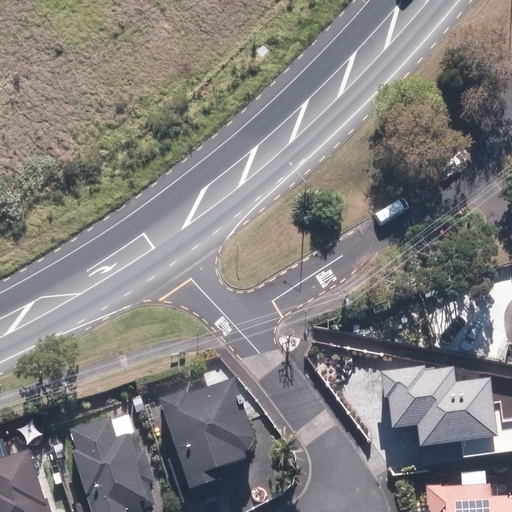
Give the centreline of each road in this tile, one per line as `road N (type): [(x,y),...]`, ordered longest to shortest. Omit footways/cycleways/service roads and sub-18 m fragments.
road 1 (secondary): [(420,0),(262,157),(159,242)]
road 2 (residential): [(511,121),(243,331)]
road 3 (residential): [(243,331),(348,490)]
road 4 (secondary): [(159,242),(0,328)]
road 5 (residential): [(159,242),(243,331)]
